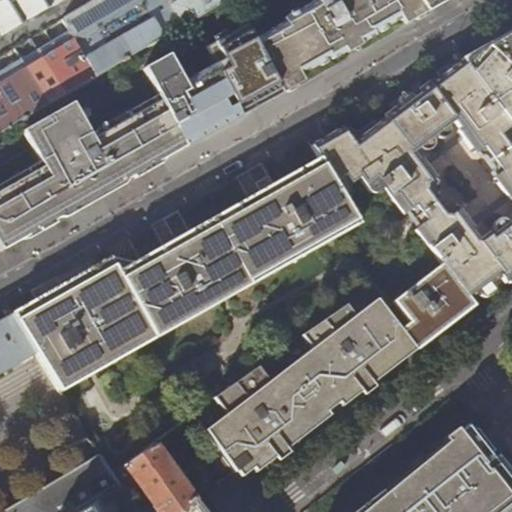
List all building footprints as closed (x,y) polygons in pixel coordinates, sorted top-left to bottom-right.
[(0,133),(191,22),(229,0),(96,0),(0,57),(0,133)] [(0,0),(0,37),(62,0),(0,0)] [(253,39),(233,0),(229,0),(191,22),(211,59),(225,50),(237,74),(222,81),(242,117),(262,106),(280,95),(253,39)] [(416,0),(311,0),(283,17),(285,21),(253,39),(280,95),(296,86),(296,77),(298,76),(298,74),(331,56),(332,57),(343,51),(350,47),(358,42),(368,37),(367,35),(400,16),(401,19),(403,18),(404,19),(408,21),(409,22),(418,18),(426,13),(420,6),(416,0)] [(511,33),(471,55),(462,60),(509,122),(511,126),(511,33)] [(168,57),(143,71),(157,97),(186,149),(192,145),(242,117),(222,81),(214,64),(183,82),(168,57)] [(355,177),(366,191),(369,193),(372,193),(378,188),(441,267),(467,298),(499,274),(509,267),(511,263),(511,153),(495,133),(509,122),(462,60),(460,57),(408,96),(406,94),(403,92),(398,93),(397,94),(395,98),(395,102),(397,105),(392,108),(348,142),(336,128),(322,136),(316,139),(308,144),(315,155),(338,190),(355,177)] [(0,246),(3,251),(11,246),(28,237),(27,235),(37,229),(38,231),(91,202),(148,170),(146,168),(157,162),(158,164),(186,149),(157,97),(89,135),(72,104),(23,132),(40,163),(0,185),(0,246)] [(56,288),(10,314),(35,353),(59,392),(359,225),(338,190),(315,155),(253,192),(169,241),(139,259),(141,264),(132,269),(120,276),(110,258),(56,288)] [(441,267),(383,311),(414,350),(415,351),(449,325),(474,306),(467,298),(441,267)] [(223,414),(201,430),(233,472),(233,473),(239,469),(231,458),(237,454),(242,449),(254,464),(266,455),(270,452),(272,455),(294,438),(295,439),(328,414),(327,413),(324,409),(351,390),(356,386),(359,390),(371,380),(380,374),(381,375),(414,350),(383,311),(374,300),(353,315),(348,308),(326,324),(323,320),(301,335),(311,348),(266,382),(260,375),(238,390),(233,383),(211,399),(223,414)] [(0,511),(0,372),(35,353),(10,314),(0,319),(0,511),(82,511),(120,490),(99,457),(1,511),(0,511)] [(467,421),(352,511),(501,511),(509,506),(506,502),(511,497),(511,475),(501,463),(497,466),(486,452),(490,449),(467,421)] [(177,511),(192,502),(151,443),(120,465),(153,511),(177,511)] [(133,511),(120,490),(82,511),(133,511)] [(199,511),(192,502),(177,511),(199,511)]
